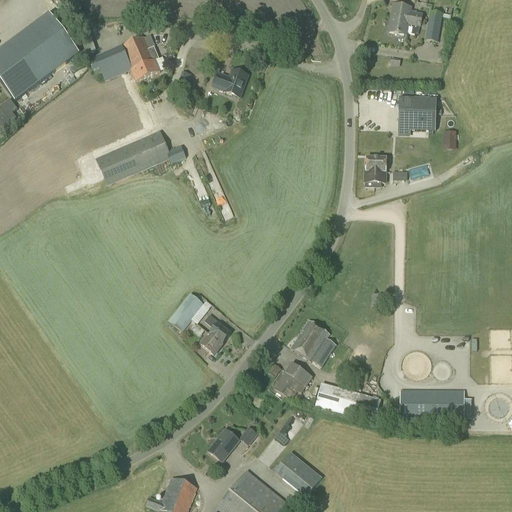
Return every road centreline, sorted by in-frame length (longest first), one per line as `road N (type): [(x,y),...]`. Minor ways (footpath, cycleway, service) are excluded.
road 1 (unclassified): [(16,511),(127,464),(189,425),(233,383),(317,274),(341,222),(350,113),(340,55),(315,0)]
road 2 (unknown): [(97,36),(234,38),(343,71)]
